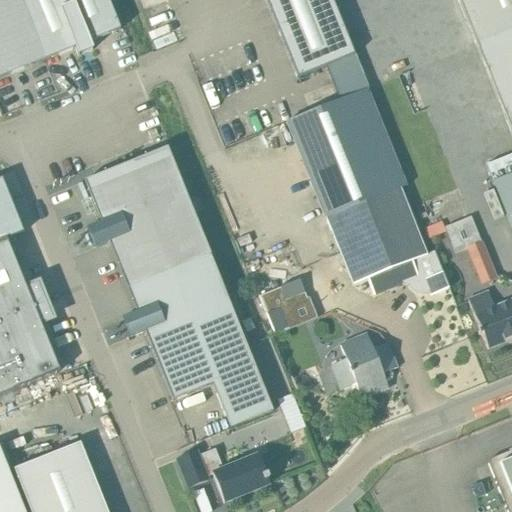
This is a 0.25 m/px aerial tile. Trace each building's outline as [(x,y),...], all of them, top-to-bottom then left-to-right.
[(43,0),(0,0),(0,49),(10,75),(65,53),(43,0)] [(106,0),(43,0),(65,53),(74,49),(77,57),(92,51),(89,43),(119,31),(106,0)] [(369,86),(332,0),(265,0),(298,77),(326,65),(340,98),(369,86)] [(511,0),(456,0),(511,140),(511,174),(493,182),(511,230),(511,0)] [(0,49),(0,79),(10,75),(0,49)] [(405,185),(367,91),(322,109),(285,123),(323,219),(325,218),(352,286),(367,280),(373,297),(403,285),(404,287),(407,285),(408,287),(410,290),(412,291),(416,294),(419,295),(421,296),(423,296),(428,296),(431,295),(432,296),(449,290),(434,253),(427,256),(399,188),(405,185)] [(148,98),(94,121),(99,132),(138,115),(144,130),(159,123),(148,98)] [(212,386),(230,430),(272,413),(166,150),(83,183),(100,225),(85,231),(93,250),(107,244),(136,315),(121,321),(128,340),(144,333),(171,402),(212,386)] [(1,180),(0,180),(0,243),(5,241),(23,234),(1,180)] [(478,239),(462,245),(478,286),(494,280),(478,239)] [(39,324),(51,320),(37,285),(25,290),(5,241),(0,243),(0,397),(66,371),(65,370),(58,373),(39,324)] [(299,281),(259,297),(273,334),(284,330),(275,308),(305,296),(299,281)] [(481,335),(487,350),(511,339),(511,300),(493,308),(487,292),(466,300),(473,316),(479,331),(477,332),(479,336),(481,335)] [(253,333),(248,335),(251,342),(256,340),(253,333)] [(355,386),(361,400),(388,389),(382,375),(396,369),(386,345),(373,351),(366,335),(339,346),(345,361),(330,367),(339,392),(355,386)] [(107,511),(80,443),(11,470),(27,511),(107,511)] [(0,511),(24,511),(0,450),(0,511)] [(511,511),(511,450),(490,459),(488,464),(506,511),(511,511)] [(196,452),(176,460),(188,489),(207,482),(206,478),(211,476),(223,505),(268,486),(266,481),(268,480),(265,476),(264,476),(256,457),(223,470),(214,451),(197,457),(196,452)]
